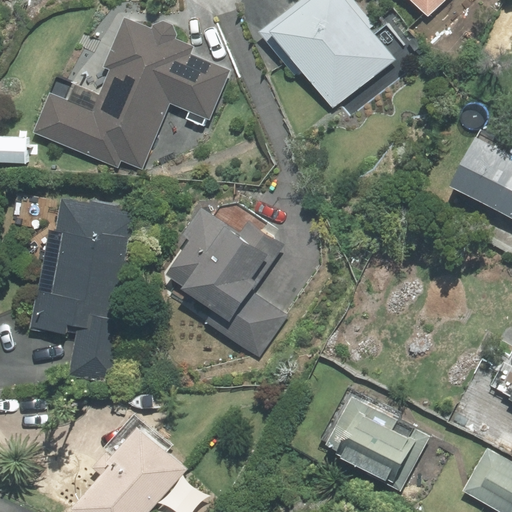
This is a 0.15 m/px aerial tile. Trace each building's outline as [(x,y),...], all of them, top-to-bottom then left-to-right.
[(356,0),(304,0),(262,30),(295,76),(309,66),(335,103),(398,58),(356,0)] [(420,0),(433,14),(447,0),(420,0)] [(116,67),(97,109),(53,89),(35,130),(121,168),(124,160),(146,169),(175,104),(215,122),(237,73),(192,53),(195,45),(126,14),(105,62),(116,67)] [(511,150),(482,134),(456,183),(511,213),(511,150)] [(55,225),(66,227),(54,289),(43,287),(35,329),(79,337),(72,371),(117,380),(130,318),(120,316),(135,242),(140,243),(146,211),(61,194),(55,225)] [(265,238),(207,203),(166,271),(222,305),(212,322),(268,355),(294,312),(257,290),(286,241),(270,231),(265,238)] [(431,430),(361,390),(334,438),(404,477),(431,430)] [(147,511),(191,467),(146,423),(111,458),(117,464),(77,505),(83,511),(147,511)] [(511,511),(511,456),(491,445),(465,492),(501,511),(511,511)] [(206,511),(216,502),(199,485),(175,510),(177,511),(206,511)]
